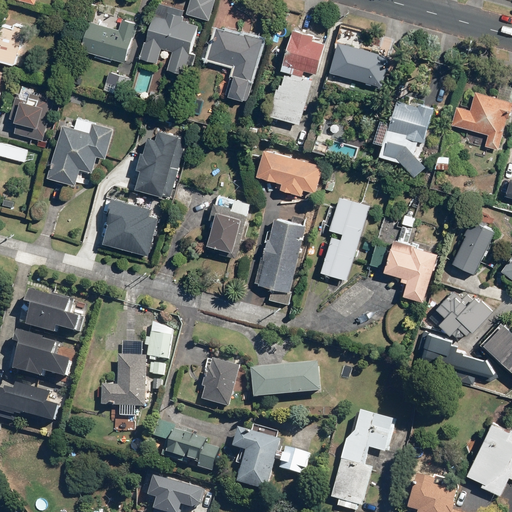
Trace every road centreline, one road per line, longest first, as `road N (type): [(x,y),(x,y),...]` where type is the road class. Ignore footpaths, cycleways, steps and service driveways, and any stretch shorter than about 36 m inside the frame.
road 1 (residential): [(0,244),(295,325)]
road 2 (tertiary): [(511,34),(388,0)]
